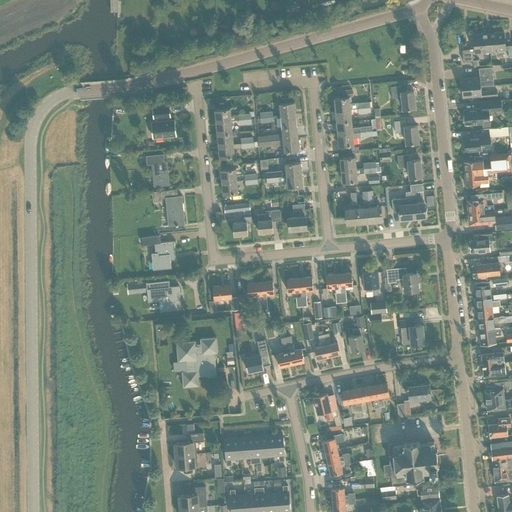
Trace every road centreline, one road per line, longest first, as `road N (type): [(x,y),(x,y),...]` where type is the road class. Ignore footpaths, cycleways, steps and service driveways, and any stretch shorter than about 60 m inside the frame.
road 1 (tertiary): [(34,511),(34,122),(69,92),(191,74),(417,10)]
road 2 (residential): [(198,87),(212,260),(328,249)]
road 3 (residential): [(328,249),(312,79),(242,85)]
road 4 (unclassified): [(449,240),(432,36),(417,10)]
road 5 (residential): [(285,388),(459,357)]
road 6 (unclassified): [(474,511),(459,357)]
road 7 (residential): [(309,511),(285,388)]
road 8 (residential): [(328,249),(449,240)]
